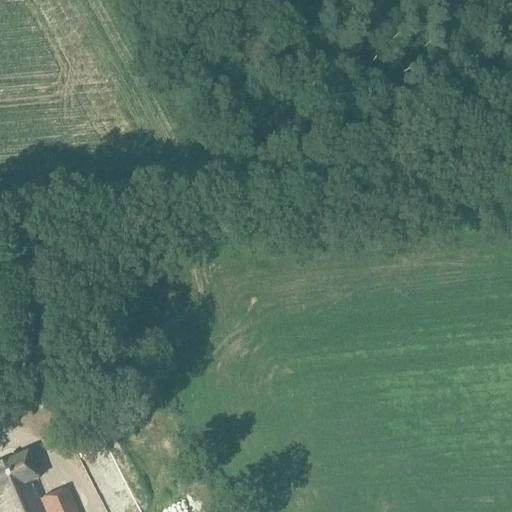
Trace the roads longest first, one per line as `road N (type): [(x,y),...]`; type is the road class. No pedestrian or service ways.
road 1 (track): [(511,158),(0,203)]
road 2 (track): [(86,511),(68,471),(0,429)]
